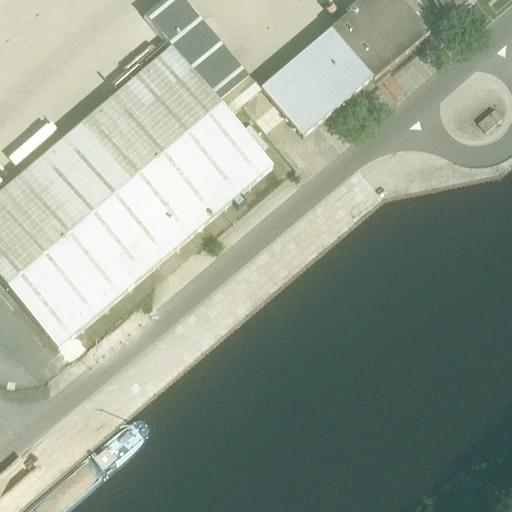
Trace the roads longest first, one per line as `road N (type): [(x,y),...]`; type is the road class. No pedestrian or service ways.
road 1 (unclassified): [(20,442),(400,116)]
road 2 (unclassified): [(400,116),(421,135),(474,157),(511,146)]
road 3 (unclassified): [(400,116),(493,34)]
